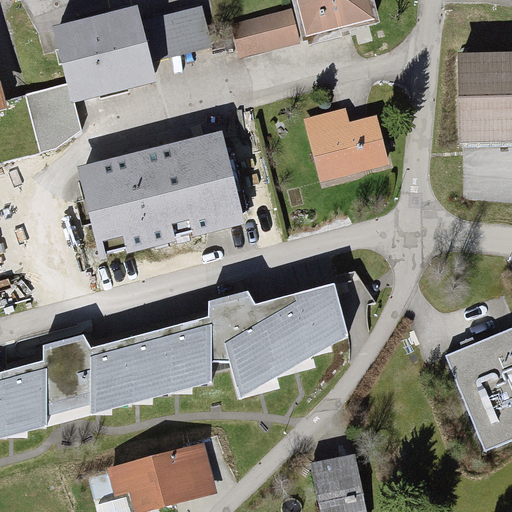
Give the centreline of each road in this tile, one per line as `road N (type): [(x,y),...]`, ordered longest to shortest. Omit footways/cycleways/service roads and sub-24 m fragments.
road 1 (residential): [(0,339),(410,225)]
road 2 (residential): [(410,225),(400,294),(370,351),(309,426),(221,511)]
road 3 (residential): [(428,0),(410,225)]
